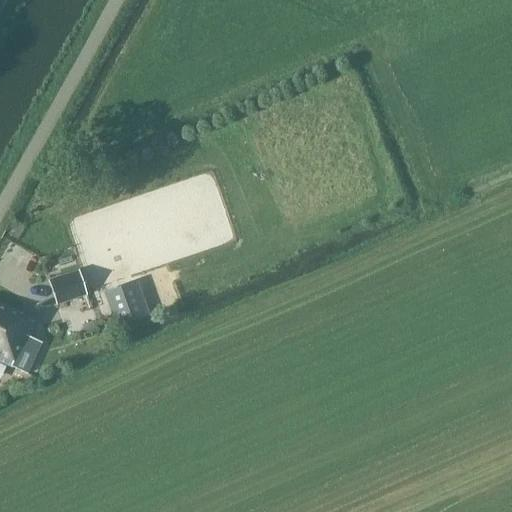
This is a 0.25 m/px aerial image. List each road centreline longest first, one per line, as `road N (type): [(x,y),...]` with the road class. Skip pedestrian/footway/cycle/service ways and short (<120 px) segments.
road 1 (track): [(462,246),(369,40),(283,0)]
road 2 (unclassified): [(0,214),(118,0)]
